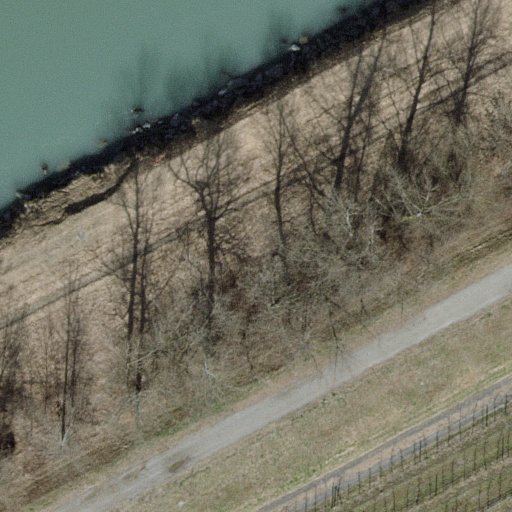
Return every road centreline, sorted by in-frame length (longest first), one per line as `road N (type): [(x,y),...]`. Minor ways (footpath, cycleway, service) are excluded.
road 1 (track): [(98,511),(511,290)]
road 2 (track): [(511,414),(334,511)]
